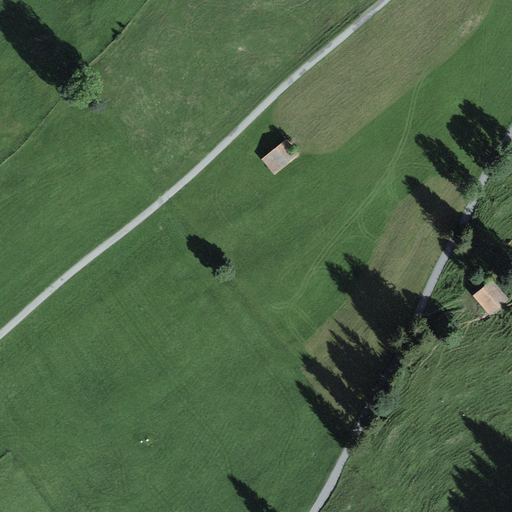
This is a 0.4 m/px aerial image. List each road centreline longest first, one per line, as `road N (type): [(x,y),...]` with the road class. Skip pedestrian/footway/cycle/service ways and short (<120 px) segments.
road 1 (unclassified): [(383,0),(0,333)]
road 2 (unclassified): [(311,511),(511,129)]
